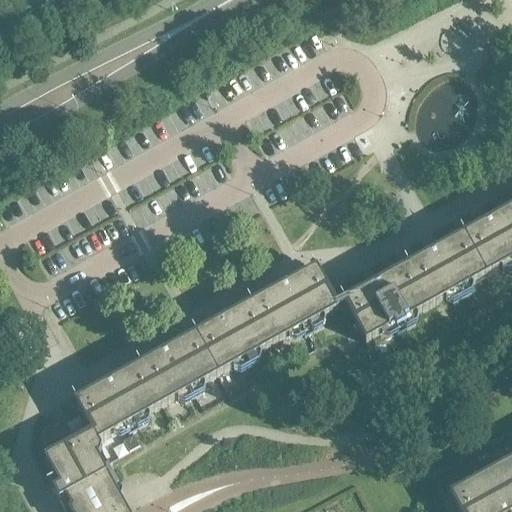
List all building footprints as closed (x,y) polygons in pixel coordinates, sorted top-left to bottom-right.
[(511,212),(500,219),(497,212),(496,212),(487,217),(489,221),(485,223),(479,222),(478,222),(477,228),(478,231),(461,240),(484,281),(502,271),(506,277),(511,273),(511,212)] [(484,281),(461,240),(445,249),(441,243),(438,245),(431,248),(434,252),(430,254),(423,252),(423,253),(421,259),(422,262),(408,270),(430,310),(447,301),(450,308),(468,298),(465,291),(484,281)] [(430,310),(408,270),(389,280),(386,273),(376,278),(378,282),(374,285),(368,283),(367,283),(366,290),(367,292),(343,306),(345,309),(365,346),(391,332),(395,338),(413,328),(409,322),(430,310)] [(338,313),(316,272),(296,283),(293,276),(283,281),(286,285),(282,288),(275,286),(273,293),(274,295),(251,308),(273,349),(301,334),(305,340),(323,330),(319,324),(338,313)] [(273,349),(251,308),(232,318),(229,312),(219,317),(221,321),(217,323),(211,321),(210,322),(209,328),(210,331),(195,339),(217,380),(237,369),(240,376),(258,366),(255,359),(273,349)] [(217,380),(195,339),(176,349),(173,343),(163,348),(165,352),(161,354),(155,352),(155,353),(153,359),(154,362),(140,370),(162,410),(181,400),(185,406),(203,396),(199,390),(217,380)] [(162,410),(140,370),(121,380),(117,373),(108,378),(110,382),(106,385),(100,383),(99,383),(98,390),(99,392),(75,405),(87,428),(92,436),(97,446),(126,430),(130,437),(148,427),(144,420),(162,410)] [(51,459),(92,436),(87,428),(65,440),(61,432),(49,428),(45,430),(42,442),(51,459)] [(125,511),(111,487),(118,483),(108,464),(101,468),(91,450),(97,446),(92,436),(51,459),(45,462),(58,486),(55,487),(53,494),(63,511),(66,511),(68,511),(125,511)] [(511,511),(511,464),(496,473),(492,467),(474,477),(478,483),(450,499),(457,511),(511,511)]
